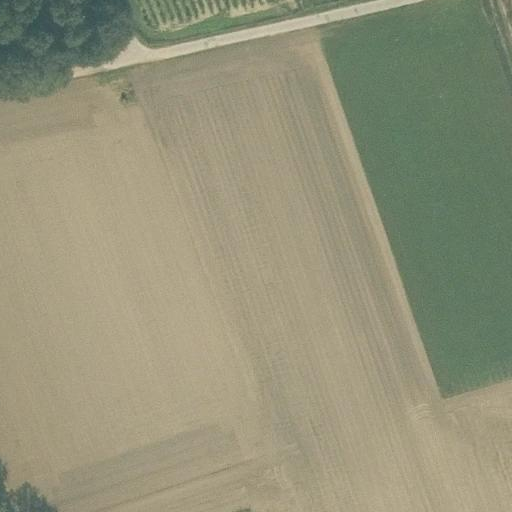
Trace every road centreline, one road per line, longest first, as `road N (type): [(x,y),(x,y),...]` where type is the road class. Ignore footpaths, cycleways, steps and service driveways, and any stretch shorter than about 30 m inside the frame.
road 1 (track): [(138,58),(397,0)]
road 2 (track): [(0,91),(138,58)]
